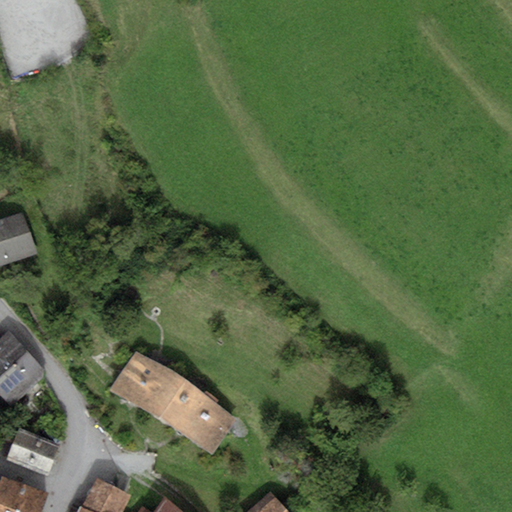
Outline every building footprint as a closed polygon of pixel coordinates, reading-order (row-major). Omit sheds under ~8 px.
[(22,211),(0,218),(0,265),(36,253),(22,211)] [(47,373),(9,331),(0,338),(0,393),(12,406),(47,373)] [(187,379),(136,352),(110,390),(161,418),(211,455),(236,418),(187,379)] [(60,445),(19,428),(7,457),(48,474),(60,445)] [(41,511),(48,493),(2,476),(0,482),(0,483),(0,511),(41,511)] [(122,511),(131,495),(97,478),(79,511),(122,511)] [(340,484),(333,491),(341,500),(349,493),(340,484)] [(288,511),(270,491),(246,511),(288,511)] [(179,511),(164,498),(155,511),(179,511)]
